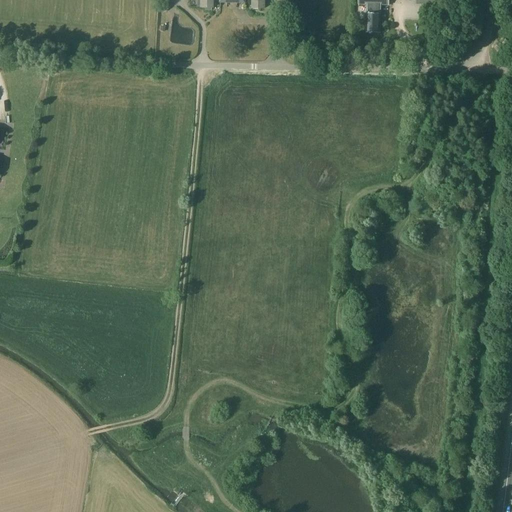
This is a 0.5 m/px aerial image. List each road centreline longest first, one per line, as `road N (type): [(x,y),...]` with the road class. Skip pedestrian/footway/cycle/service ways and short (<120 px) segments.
road 1 (track): [(234,510),(189,457),(189,407),(201,388),(226,381),(326,410),(347,401),(357,383),(336,306),(355,272),(349,216),(360,194),(401,187),(424,170),(477,70)]
road 2 (unclassified): [(0,53),(214,66),(453,67),(482,45),(490,0)]
road 3 (track): [(84,433),(144,419),(168,399),(199,65)]
